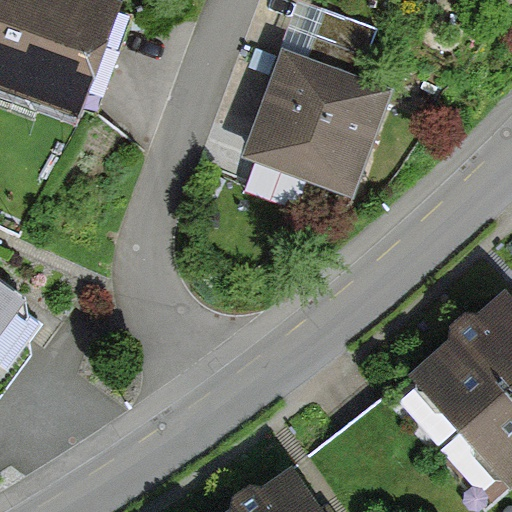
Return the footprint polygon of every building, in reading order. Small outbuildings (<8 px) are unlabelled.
[(112,12),(79,0),(0,0),(0,77),(78,105),(112,12)] [(346,189),(381,93),(287,59),(252,155),(346,189)] [(0,329),(15,309),(0,297),(0,329)] [(511,383),(511,308),(506,302),(423,374),(466,424),(511,383)] [(511,470),(511,383),(466,424),(509,473),(511,470)] [(244,511),(312,511),(292,481),(244,511)]
